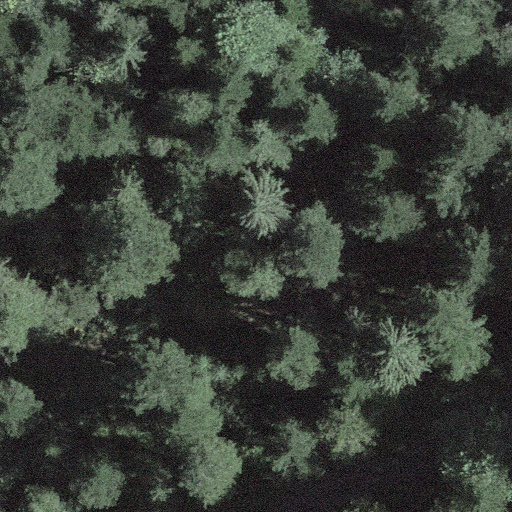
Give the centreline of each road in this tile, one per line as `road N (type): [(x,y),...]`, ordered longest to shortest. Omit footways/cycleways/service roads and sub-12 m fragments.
road 1 (track): [(0,353),(137,326),(319,273),(511,196)]
road 2 (track): [(305,511),(511,427)]
